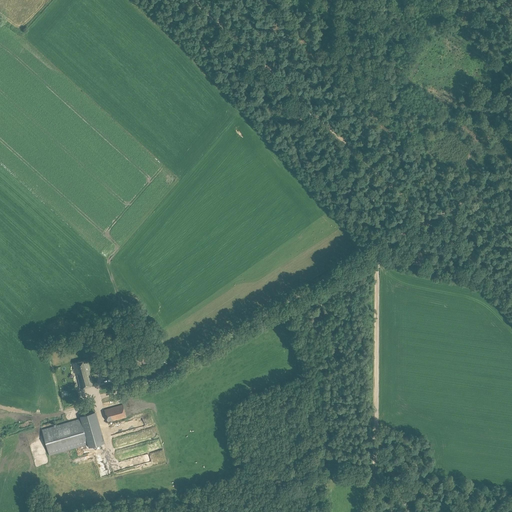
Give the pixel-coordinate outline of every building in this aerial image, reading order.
[(165,357),(151,362),(154,369),(168,364),(165,357)] [(93,385),(89,370),(90,370),(87,360),(73,363),(76,374),(77,374),(81,389),(93,385)] [(135,369),(122,374),(125,381),(138,376),(135,369)] [(105,409),(108,422),(127,417),(123,404),(105,409)] [(81,419),(90,449),(105,444),(96,414),(81,419)] [(88,445),(81,419),(42,429),(49,455),(88,445)]
